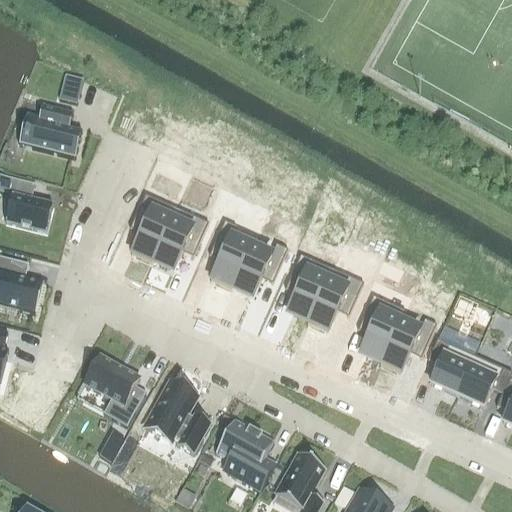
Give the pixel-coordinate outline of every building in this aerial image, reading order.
[(59,102),(58,103),(77,107),(83,83),(65,78),(65,79),(67,79),(61,102),(59,102)] [(83,131),(70,128),(73,116),(42,108),(38,124),(31,122),(28,136),(26,135),(24,142),(26,143),(24,150),(75,163),(83,131)] [(156,161),(151,172),(171,181),(176,170),(156,161)] [(0,178),(0,195),(12,199),(5,226),(46,236),(53,209),(30,203),(34,187),(0,178)] [(143,230),(130,259),(151,269),(153,264),(170,225),(151,216),(156,204),(144,198),(132,225),(143,230)] [(213,205),(207,217),(217,222),(223,209),(213,205)] [(170,225),(153,264),(173,274),(185,248),(196,253),(208,226),(176,212),(170,225)] [(222,256),(209,286),(230,295),(232,291),(249,251),(230,243),(235,230),(223,225),(211,251),(222,256)] [(249,251),(232,291),(252,300),(264,275),(275,280),(287,253),(275,248),(269,260),(249,251)] [(374,258),(369,269),(377,273),(382,262),(374,258)] [(298,290),(287,316),(308,325),(331,273),(299,259),(287,285),(298,290)] [(0,260),(0,308),(18,313),(18,314),(36,318),(36,317),(34,316),(41,287),(24,283),(17,281),(21,266),(0,260)] [(308,325),(306,329),(327,338),(340,309),(351,314),(363,287),(331,273),(308,325)] [(371,332),(360,357),(380,366),(398,326),(404,314),(372,300),(360,327),(371,332)] [(380,366),(379,370),(399,379),(412,350),(424,355),(435,328),(423,323),(418,335),(398,326),(380,366)] [(0,385),(8,353),(3,351),(7,336),(0,333),(0,385)] [(437,343),(428,364),(438,369),(430,387),(457,399),(474,360),(437,343)] [(140,382),(100,360),(83,389),(111,404),(103,418),(126,431),(146,396),(135,390),(140,382)] [(474,360),(457,399),(483,411),(491,393),(501,398),(502,398),(510,382),(511,377),(474,360)] [(501,398),(496,410),(507,415),(502,426),(511,430),(511,383),(510,382),(502,398),(501,398)] [(170,386),(144,431),(171,446),(172,443),(177,446),(176,449),(193,459),(211,427),(193,417),(192,420),(187,417),(195,402),(183,395),(183,393),(170,386)] [(223,419),(216,431),(221,434),(228,422),(223,419)] [(215,457),(228,464),(222,474),(242,485),(241,486),(260,496),(275,468),(265,462),(274,447),(233,424),(215,457)] [(113,435),(106,447),(118,454),(125,441),(113,435)] [(297,457),(274,499),(297,511),(319,511),(323,505),(311,498),(325,473),(297,457)] [(200,466),(196,473),(203,477),(207,470),(200,466)] [(343,490),(337,501),(347,506),(353,496),(343,490)] [(389,511),(359,495),(349,511),(389,511)]
